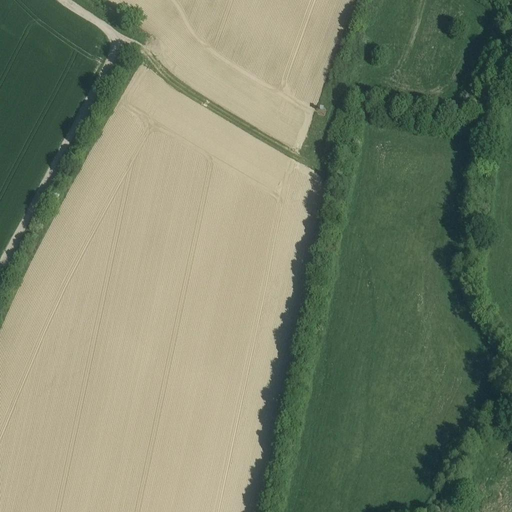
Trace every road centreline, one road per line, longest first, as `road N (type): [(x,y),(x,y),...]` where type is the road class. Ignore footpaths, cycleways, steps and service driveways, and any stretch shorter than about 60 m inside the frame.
road 1 (unclassified): [(0,279),(119,42),(63,0)]
road 2 (track): [(119,42),(139,44),(158,71),(306,160),(327,154),(345,94)]
